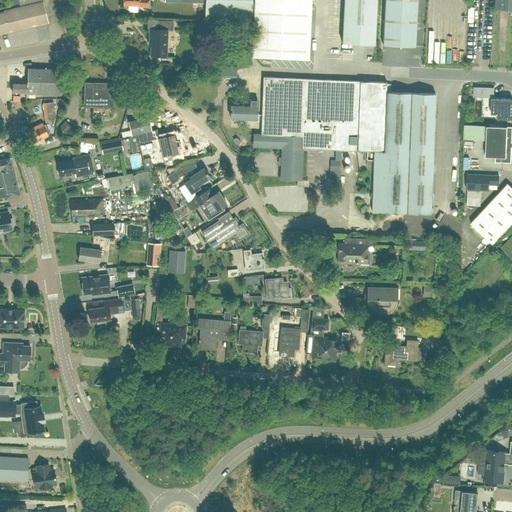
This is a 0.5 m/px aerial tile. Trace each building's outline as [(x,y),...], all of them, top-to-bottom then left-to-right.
[(137,6),(147,7),(147,0),(122,0),(122,5),(127,5),(127,10),(129,12),(137,12),(137,6)] [(251,0),(204,0),(204,17),(251,19),(251,0)] [(253,0),(251,56),(308,59),(310,0),(253,0)] [(342,43),(353,43),(374,44),(376,0),(343,0),(343,22),(342,43)] [(384,0),(382,45),(415,46),(417,0),(384,0)] [(511,0),(496,0),(496,9),(511,9),(511,0)] [(0,33),(47,22),(42,2),(3,11),(4,13),(0,13),(0,33)] [(157,21),(157,29),(149,29),(149,42),(150,42),(150,44),(150,56),(166,57),(167,30),(172,30),(173,21),(157,21)] [(297,69),(298,59),(272,58),(272,68),(297,69)] [(61,95),(62,69),(27,67),(27,82),(13,81),(13,92),(27,93),(61,95)] [(435,93),(386,91),(386,82),(263,77),(261,134),(254,134),(253,146),(282,147),(281,157),(280,157),(279,165),(281,165),(280,179),(300,179),(302,148),(372,151),(370,211),(430,213),(435,93)] [(231,80),(232,93),(248,91),(246,78),(231,80)] [(85,83),(84,105),(112,106),(113,96),(108,95),(108,83),(85,83)] [(511,99),(510,98),(491,98),(491,114),(497,114),(497,118),(511,118),(511,99)] [(249,99),(249,106),(231,106),(230,117),(257,118),(257,99),(249,99)] [(54,118),(53,102),(43,102),(43,118),(54,118)] [(61,103),(60,110),(70,111),(70,103),(61,103)] [(131,134),(137,133),(151,130),(148,116),(128,120),(131,134)] [(32,127),(34,129),(28,132),(33,142),(48,135),(47,133),(49,132),(45,124),(43,125),(42,123),(32,127)] [(511,147),(511,146),(511,142),(511,132),(511,126),(507,126),(507,127),(487,126),(485,156),(495,157),(495,162),(511,162),(511,147)] [(140,150),(159,145),(163,163),(172,161),(170,155),(177,153),(173,134),(158,137),(156,129),(151,131),(137,134),(140,150)] [(128,136),(131,151),(140,150),(137,134),(128,136)] [(120,140),(101,144),(102,151),(122,147),(120,140)] [(94,173),(93,171),(90,154),(72,158),(72,159),(57,162),(60,176),(75,173),(75,177),(94,173)] [(0,185),(3,200),(20,196),(11,158),(0,160),(0,185)] [(143,161),(145,168),(152,167),(150,159),(143,161)] [(334,169),(342,168),(340,161),(333,162),(334,169)] [(173,172),(176,177),(177,178),(187,172),(183,166),(173,172)] [(309,167),(309,179),(317,179),(317,167),(309,167)] [(199,188),(198,185),(209,178),(203,168),(189,177),(190,179),(184,183),(190,193),(199,188)] [(107,178),(109,190),(134,185),(132,173),(107,178)] [(499,175),(467,174),(467,189),(467,197),(481,197),(481,190),(489,190),(489,184),(498,184),(499,175)] [(493,244),(511,222),(511,187),(508,183),(471,223),(493,244)] [(212,187),(186,203),(190,209),(195,206),(203,201),(207,207),(201,210),(207,220),(219,212),(218,210),(226,204),(218,191),(215,192),(212,187)] [(143,203),(142,191),(142,190),(132,191),(131,191),(132,204),(143,203)] [(70,200),(72,223),(85,222),(85,217),(104,215),(103,198),(70,200)] [(229,212),(231,218),(239,214),(236,208),(229,212)] [(0,231),(11,229),(11,226),(13,225),(12,218),(9,218),(8,211),(0,212),(0,231)] [(217,222),(207,228),(202,232),(212,248),(218,245),(234,234),(238,240),(248,233),(242,224),(240,225),(239,223),(239,224),(235,217),(220,227),(217,222)] [(92,235),(114,234),(113,222),(91,223),(92,235)] [(365,244),(366,238),(354,238),(354,244),(339,243),(339,244),(334,248),(338,252),(338,261),(342,265),(346,262),(359,262),(359,264),(368,265),(368,254),(366,254),(367,244),(365,244)] [(511,255),(511,238),(503,248),(511,255)] [(407,240),(406,249),(424,250),(425,241),(407,240)] [(157,261),(158,248),(128,245),(127,258),(157,261)] [(80,247),(78,259),(100,262),(101,250),(80,247)] [(184,273),(185,251),(169,249),(167,272),(184,273)] [(250,254),(250,250),(243,251),(245,270),(264,267),(262,253),(250,254)] [(108,274),(81,277),(83,294),(91,293),(91,295),(110,293),(108,274)] [(206,284),(218,282),(217,276),(205,277),(206,284)] [(280,282),(280,278),(265,279),(267,297),(281,296),(281,298),(291,297),(290,287),(287,287),(287,281),(280,282)] [(116,286),(118,297),(134,294),(132,283),(116,286)] [(396,302),(397,300),(397,288),(367,286),(366,299),(367,299),(367,303),(370,308),(373,311),(377,313),(382,314),(387,313),(391,310),(395,307),(396,302)] [(163,302),(168,303),(169,293),(158,293),(157,302),(163,302)] [(248,295),(248,303),(261,303),(261,296),(249,295),(248,295)] [(139,297),(130,298),(131,310),(140,309),(139,297)] [(110,318),(109,314),(124,311),(122,298),(104,301),(104,306),(88,309),(90,321),(97,320),(98,323),(105,322),(105,319),(110,318)] [(163,302),(157,302),(155,320),(162,320),(163,302)] [(308,320),(310,320),(311,307),(297,306),(296,316),(298,316),(297,318),(300,318),(300,319),(299,331),(307,332),(307,329),(308,320)] [(0,326),(23,328),(23,326),(25,326),(26,320),(24,320),(24,309),(0,308),(0,326)] [(224,320),(199,318),(198,327),(201,327),(199,347),(215,348),(216,338),(229,339),(230,322),(231,312),(225,311),(224,320)] [(269,328),(270,314),(262,313),(261,328),(269,328)] [(312,355),(311,358),(334,360),(335,350),(339,351),(340,343),(337,342),(337,338),(322,337),(323,329),(327,329),(328,319),(312,317),(311,327),(310,327),(309,334),(307,334),(305,353),(311,353),(311,355),(312,355)] [(185,325),(161,323),(159,344),(180,345),(181,334),(185,334),(185,325)] [(238,343),(243,343),(243,351),(256,352),(257,340),(262,340),(263,331),(245,330),(245,326),(240,326),(239,329),(238,343)] [(299,344),(299,335),(280,333),(279,354),(293,355),(294,343),(299,344)] [(406,340),(406,346),(388,344),(387,353),(384,353),(383,364),(396,365),(396,359),(416,360),(418,341),(406,340)] [(29,360),(30,346),(17,345),(18,343),(6,342),(5,353),(0,353),(0,365),(4,365),(4,367),(12,368),(12,367),(19,368),(21,367),(23,367),(26,364),(26,362),(27,360),(29,360)] [(15,401),(0,400),(0,415),(7,416),(7,415),(15,415),(15,406),(15,401)] [(43,428),(40,407),(37,407),(36,402),(21,405),(21,406),(15,406),(15,415),(20,415),(21,423),(19,423),(21,432),(23,432),(23,434),(43,432),(43,428)] [(479,464),(478,473),(484,474),(484,480),(491,480),(491,481),(496,481),(503,481),(504,470),(505,465),(504,465),(504,463),(509,464),(511,464),(511,440),(510,453),(505,452),(499,451),(499,450),(494,450),(487,450),(486,455),(485,465),(479,464)] [(0,479),(27,481),(28,458),(0,456),(0,479)] [(49,470),(48,464),(36,466),(39,489),(52,487),(51,485),(56,484),(54,469),(49,470)] [(453,510),(452,511),(476,511),(477,503),(478,491),(467,490),(456,489),(454,503),(455,503),(455,505),(454,505),(454,510),(453,510)] [(0,503),(0,511),(25,511),(26,504),(0,503)]
